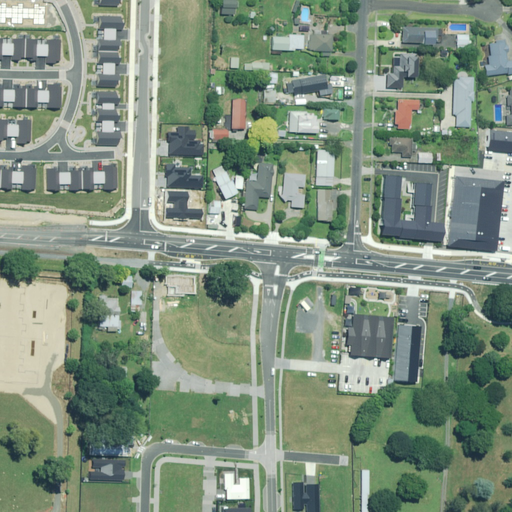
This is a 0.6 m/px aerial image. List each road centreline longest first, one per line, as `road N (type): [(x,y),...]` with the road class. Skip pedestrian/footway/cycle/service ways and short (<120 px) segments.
road 1 (residential): [(363,3),(352,261)]
road 2 (residential): [(147,0),(141,246)]
road 3 (residential): [(269,391),(172,372),(155,333),(156,303)]
road 4 (secondary): [(511,277),(352,261)]
road 5 (secondary): [(141,246),(0,234)]
road 6 (residential): [(269,391),(275,255)]
road 7 (secondary): [(275,255),(141,246)]
road 8 (residential): [(363,3),(492,9)]
road 9 (residential): [(146,511),(154,449),(209,450)]
